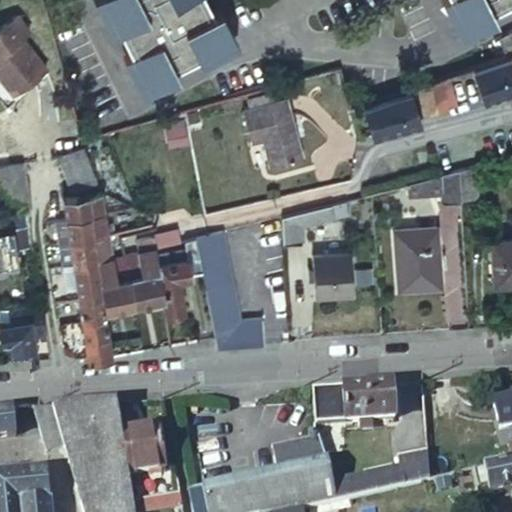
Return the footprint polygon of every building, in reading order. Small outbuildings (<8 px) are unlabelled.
[(233,33),(222,12),(219,6),(210,10),(204,14),(197,0),(107,0),(150,84),(176,71),(173,64),(233,33)] [(197,0),(204,14),(210,10),(205,0),(197,0)] [(449,0),(457,16),(484,3),(482,0),(449,0)] [(0,21),(0,71),(7,82),(25,68),(30,76),(45,65),(30,44),(27,47),(19,36),(22,34),(29,29),(16,10),(0,21)] [(511,27),(498,34),(507,52),(511,49),(511,27)] [(30,44),(22,34),(19,36),(27,47),(30,44)] [(511,87),(511,57),(510,53),(496,57),(478,64),(471,66),(476,81),(481,98),(511,87)] [(25,68),(7,82),(12,89),(30,76),(25,68)] [(410,87),(418,113),(458,100),(453,87),(448,73),(410,87)] [(418,113),(410,87),(394,93),(363,104),(372,133),(401,124),(401,126),(420,120),(420,118),(418,113)] [(249,102),(252,111),(277,102),(274,93),(249,102)] [(245,114),(255,144),(265,140),(272,162),(302,152),(284,100),(277,102),(252,111),(245,114)] [(197,108),(187,111),(190,120),(199,118),(197,108)] [(401,124),(372,133),(373,136),(401,126),(401,124)] [(88,157),(84,144),(58,153),(62,164),(88,157)] [(91,166),(88,157),(62,164),(66,174),(91,166)] [(0,176),(25,173),(22,161),(0,163),(0,176)] [(479,200),(478,163),(461,167),(463,201),(479,200)] [(70,186),(96,180),(91,166),(66,174),(70,186)] [(461,167),(409,179),(410,191),(443,190),(444,201),(463,201),(461,167)] [(25,173),(0,176),(0,186),(1,190),(27,185),(25,173)] [(1,190),(3,203),(30,200),(27,185),(1,190)] [(101,190),(99,190),(62,195),(65,216),(86,212),(104,210),(101,190)] [(351,210),(347,196),(332,200),(335,214),(351,210)] [(5,216),(7,216),(26,213),(32,212),(30,200),(3,203),(5,216)] [(289,210),(282,212),(284,241),(303,241),(303,222),(335,214),(332,200),(289,210)] [(69,240),(93,237),(93,235),(108,231),(104,210),(86,212),(65,216),(54,217),(58,242),(69,240)] [(7,216),(9,228),(28,225),(26,213),(7,216)] [(396,227),(401,286),(442,284),(437,224),(396,227)] [(11,243),(31,240),(28,225),(9,228),(11,243)] [(216,229),(207,231),(197,234),(205,283),(215,336),(216,346),(263,342),(262,317),(240,317),(224,227),(216,229)] [(156,244),(154,232),(137,235),(137,248),(125,251),(134,302),(162,297),(164,297),(157,252),(156,244)] [(205,283),(197,234),(185,237),(186,246),(157,252),(164,297),(162,297),(164,309),(183,306),(181,290),(193,289),(192,285),(205,283)] [(96,258),(93,237),(69,240),(58,242),(61,264),(96,258)] [(511,241),(493,243),(495,279),(511,278),(511,241)] [(125,251),(96,258),(102,293),(104,306),(134,302),(125,251)] [(311,254),(314,293),(353,290),(350,251),(311,254)] [(102,293),(96,258),(61,264),(65,287),(76,286),(78,297),(102,293)] [(78,297),(81,316),(105,313),(104,306),(102,293),(78,297)] [(40,300),(12,304),(15,320),(0,321),(0,340),(9,339),(12,362),(37,358),(33,334),(38,333),(40,337),(45,336),(40,300)] [(81,316),(87,352),(87,359),(111,355),(105,313),(81,316)] [(394,382),(314,388),(317,423),(319,423),(362,419),(362,427),(372,427),(371,418),(398,417),(394,382)] [(511,422),(511,398),(494,405),(501,425),(507,424),(511,422)] [(62,408),(33,411),(46,454),(65,448),(83,511),(135,511),(134,502),(133,494),(129,476),(122,433),(117,404),(62,408)] [(0,438),(16,438),(13,409),(0,410),(0,438)] [(160,427),(122,433),(129,476),(166,469),(160,427)] [(281,469),(190,490),(192,498),(194,511),(283,511),(329,501),(336,500),(332,480),(327,458),(322,436),(275,447),(281,469)] [(433,477),(431,447),(402,455),(403,464),(387,468),(390,487),(433,477)] [(511,458),(509,459),(485,465),(491,493),(511,488),(511,458)] [(357,495),(390,487),(387,468),(352,475),(357,495)] [(0,474),(0,511),(50,511),(47,470),(0,474)] [(352,475),(332,480),(336,500),(357,495),(352,475)] [(181,494),(178,480),(155,483),(156,491),(133,494),(134,502),(174,495),(181,494)]
